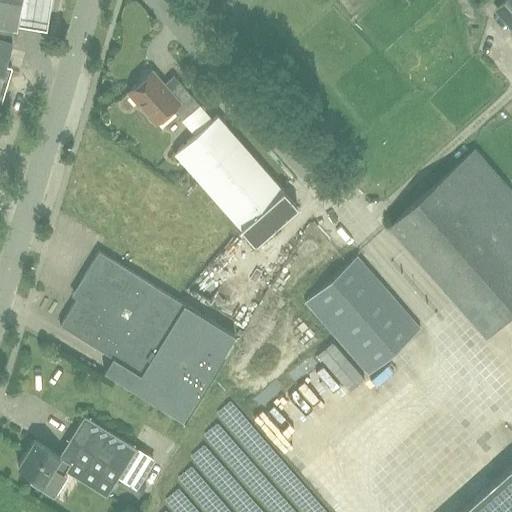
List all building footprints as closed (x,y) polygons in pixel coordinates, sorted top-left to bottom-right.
[(0,0),(0,79),(12,40),(16,28),(20,0),(0,0)] [(30,0),(26,25),(58,28),(62,0),(30,0)] [(511,0),(504,0),(494,10),(511,30),(511,0)] [(151,71),(128,91),(156,122),(172,108),(182,120),(199,104),(181,83),(170,93),(151,71)] [(174,152),(241,228),(254,243),(297,206),(284,191),(217,115),(174,152)] [(511,312),(511,190),(476,149),(392,223),(457,297),(480,276),(511,312)] [(234,335),(98,250),(80,279),(85,282),(59,324),(129,368),(121,381),(182,419),(234,335)] [(303,300),(368,375),(421,328),(356,254),(303,300)] [(407,377),(416,387),(428,376),(405,351),(373,381),(387,396),(407,377)] [(154,458),(136,447),(84,415),(59,455),(35,439),(19,465),(44,481),(53,467),(63,474),(65,470),(106,495),(118,476),(121,478),(117,484),(138,497),(146,485),(140,481),(154,458)] [(458,468),(501,432),(492,421),(449,458),(458,468)] [(511,511),(511,466),(459,511),(511,511)]
